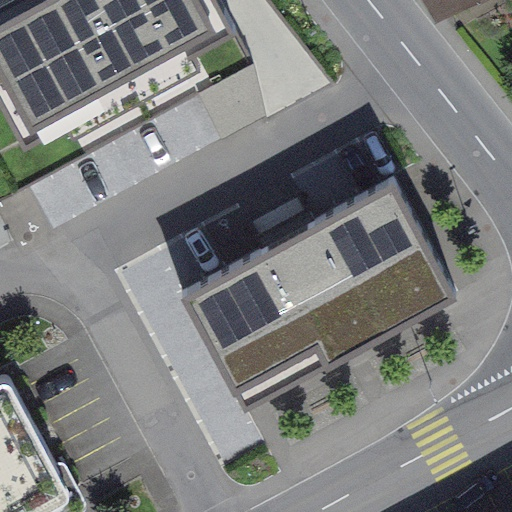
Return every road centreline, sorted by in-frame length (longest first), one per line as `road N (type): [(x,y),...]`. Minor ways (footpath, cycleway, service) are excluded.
road 1 (tertiary): [(511,179),(368,0)]
road 2 (secondary): [(323,511),(511,411)]
